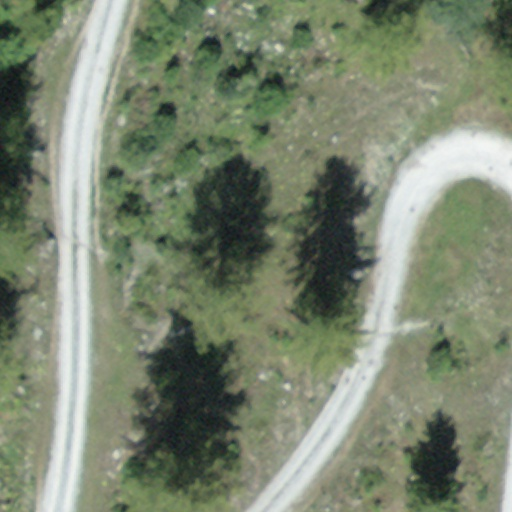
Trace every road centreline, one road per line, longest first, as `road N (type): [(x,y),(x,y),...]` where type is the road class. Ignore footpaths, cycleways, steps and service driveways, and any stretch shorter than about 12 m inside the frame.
road 1 (track): [(51,511),(68,408),(76,143),(105,0)]
road 2 (track): [(511,172),(480,153),(436,160),(412,177),(374,336),(334,422),(254,511)]
road 3 (track): [(480,153),(478,0)]
